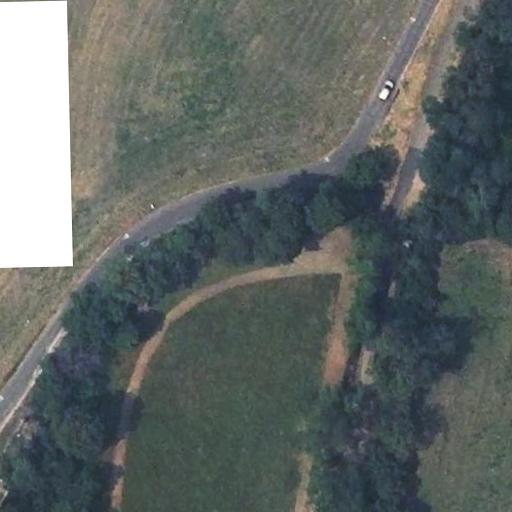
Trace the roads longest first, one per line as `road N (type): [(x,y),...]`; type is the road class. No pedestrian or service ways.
road 1 (unclassified): [(0,415),(134,251),(206,201),(322,168),(354,146),(430,0)]
road 2 (residential): [(334,511),(399,183),(466,0)]
